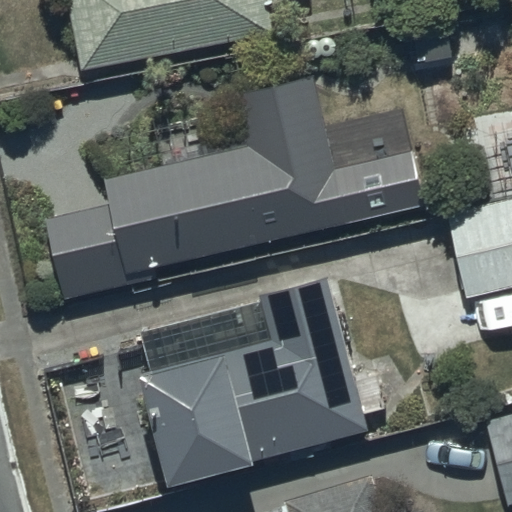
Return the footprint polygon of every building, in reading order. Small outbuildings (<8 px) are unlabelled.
[(60,0),(72,69),(267,34),(261,0),(60,0)] [(38,215),(55,300),(152,280),(149,264),(337,227),(307,75),(228,90),(239,145),(94,173),(100,203),(38,215)] [(511,198),(440,213),(456,297),(511,285),(511,198)] [(121,375),(150,486),(362,429),(320,274),(249,293),(261,337),(121,375)] [(511,409),(478,418),(502,505),(511,502),(511,409)] [(379,511),(368,473),(277,499),(280,511),(379,511)]
